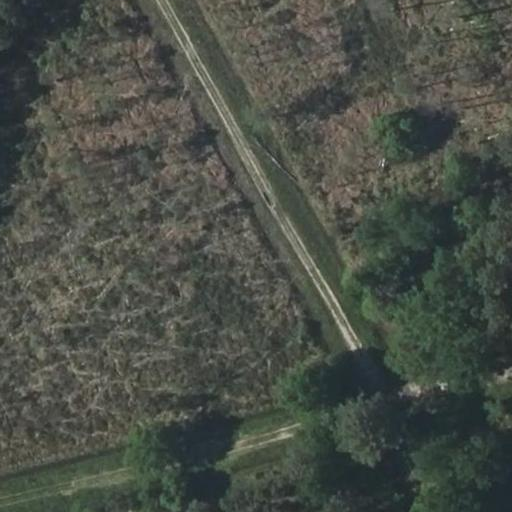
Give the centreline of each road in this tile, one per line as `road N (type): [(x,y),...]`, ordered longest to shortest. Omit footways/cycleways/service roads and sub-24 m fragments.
road 1 (track): [(383,401),(163,0)]
road 2 (unclassified): [(511,370),(383,401)]
